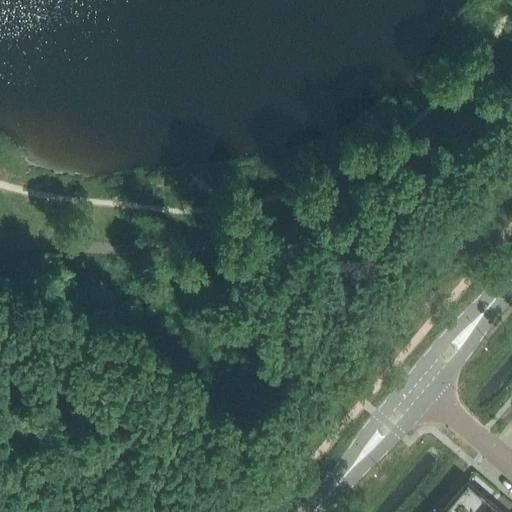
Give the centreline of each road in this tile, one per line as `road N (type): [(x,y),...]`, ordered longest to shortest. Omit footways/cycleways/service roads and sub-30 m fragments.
road 1 (tertiary): [(316,511),(420,389)]
road 2 (tertiary): [(420,389),(511,282)]
